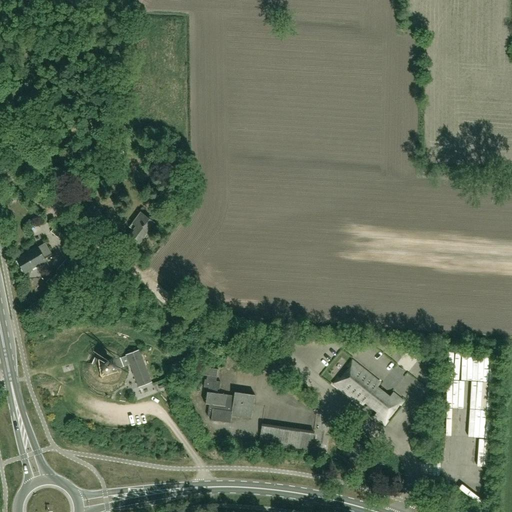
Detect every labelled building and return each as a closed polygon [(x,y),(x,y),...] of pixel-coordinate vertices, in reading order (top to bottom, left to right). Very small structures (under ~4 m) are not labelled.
[(184,161),(170,156),(165,168),(172,171),(178,173),(184,161)] [(105,190),(117,193),(121,178),(108,175),(105,190)] [(139,244),(144,237),(147,237),(149,234),(148,231),(154,223),(141,213),(130,227),(133,230),(128,236),(132,239),(132,241),(136,243),(138,243),(139,244)] [(62,256),(71,263),(80,252),(67,242),(61,248),(66,252),(62,256)] [(38,247),(17,259),(25,274),(46,262),(44,259),(52,255),(45,243),(38,247)] [(64,273),(58,269),(56,271),(53,268),(48,274),(51,277),(46,282),(51,287),(64,273)] [(114,373),(115,371),(130,365),(139,387),(151,382),(139,351),(127,356),(114,361),(113,361),(108,358),(107,359),(102,361),(101,361),(99,366),(99,367),(101,373),(107,376),(108,376),(113,374),(114,373)] [(353,366),(339,384),(363,403),(364,402),(387,421),(400,405),(378,387),(378,386),(353,366)] [(203,367),(202,375),(207,376),(207,380),(205,380),(204,388),(209,388),(208,392),(207,392),(206,404),(210,405),(208,417),(212,417),(211,421),(231,424),(232,416),(252,419),(255,395),(235,392),(234,396),(217,394),(218,390),(220,390),(221,382),(217,382),(217,378),(219,370),(203,367)] [(351,441),(344,451),(368,470),(376,460),(351,441)]
